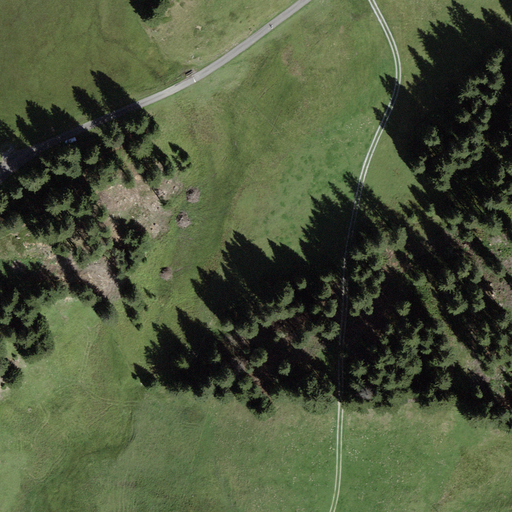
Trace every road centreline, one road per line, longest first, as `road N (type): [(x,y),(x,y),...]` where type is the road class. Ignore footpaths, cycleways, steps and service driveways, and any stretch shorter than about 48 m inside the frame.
road 1 (track): [(331,511),(351,235),(361,181),(398,82),(394,47),(371,0)]
road 2 (track): [(0,178),(62,137),(187,82),(304,0)]
